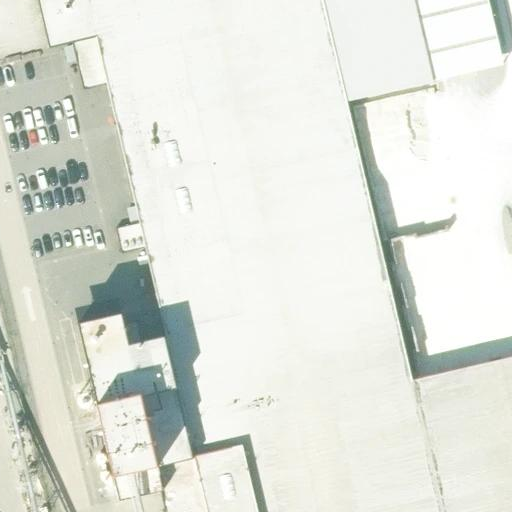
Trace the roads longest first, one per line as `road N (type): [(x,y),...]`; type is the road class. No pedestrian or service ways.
road 1 (unknown): [(99,511),(0,142)]
road 2 (unknown): [(433,0),(477,144),(511,170)]
